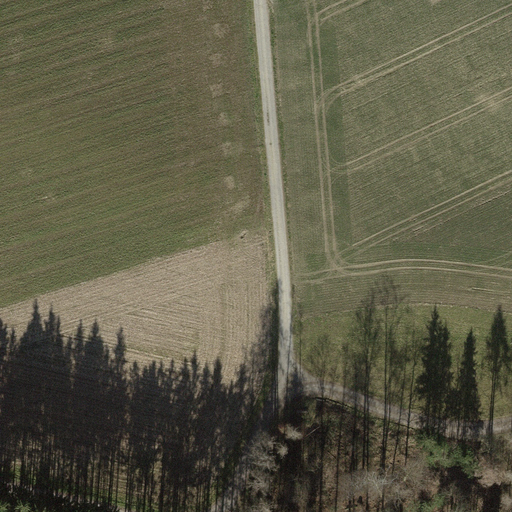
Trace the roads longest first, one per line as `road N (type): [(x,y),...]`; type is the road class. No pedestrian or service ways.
road 1 (track): [(511,425),(437,426),(272,382),(209,511)]
road 2 (track): [(257,0),(283,296),(272,382)]
